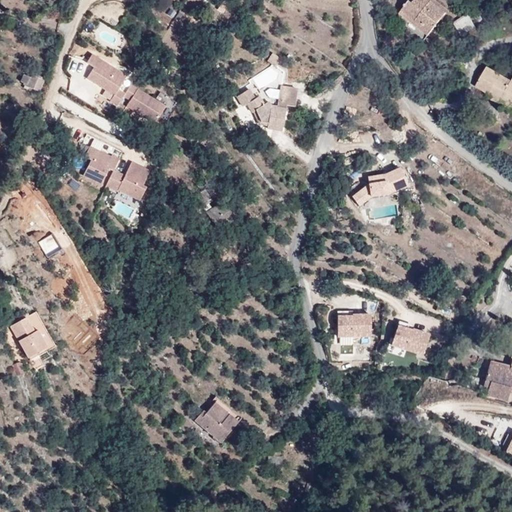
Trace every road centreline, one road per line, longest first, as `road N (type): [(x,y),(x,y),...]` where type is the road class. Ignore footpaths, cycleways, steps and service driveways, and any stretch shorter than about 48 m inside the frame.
road 1 (unclassified): [(371,45),(324,137),(296,247),(323,371),(336,399),(431,426),(511,471)]
road 2 (unclassified): [(0,210),(87,0)]
road 3 (unclassified): [(371,45),(430,124),(511,186)]
